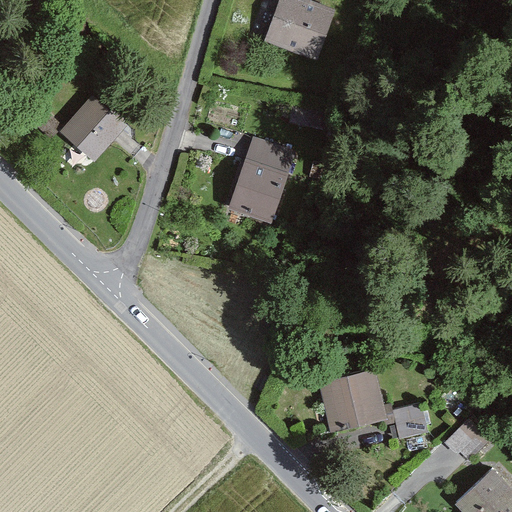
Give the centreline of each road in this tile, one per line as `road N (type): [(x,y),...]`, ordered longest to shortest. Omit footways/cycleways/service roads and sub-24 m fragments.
road 1 (tertiary): [(330,511),(104,286)]
road 2 (residential): [(209,0),(137,239),(104,286)]
road 3 (tertiary): [(104,286),(0,182)]
